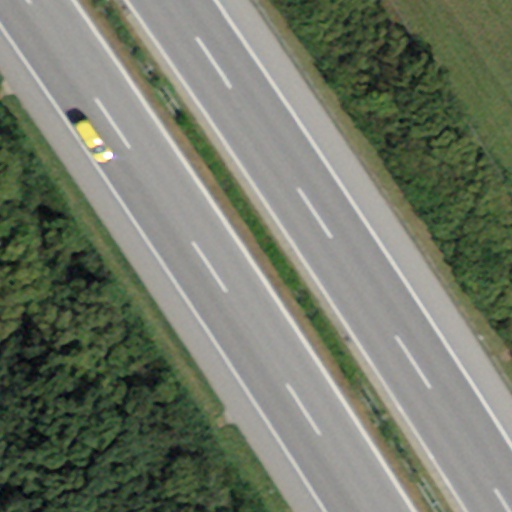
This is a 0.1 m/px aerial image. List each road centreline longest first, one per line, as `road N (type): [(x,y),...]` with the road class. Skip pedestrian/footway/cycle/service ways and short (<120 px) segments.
road 1 (motorway): [(27,0),(365,511)]
road 2 (motorway): [(503,511),(167,0)]
